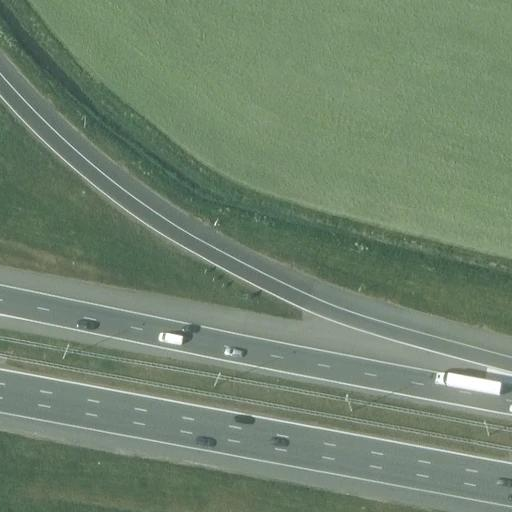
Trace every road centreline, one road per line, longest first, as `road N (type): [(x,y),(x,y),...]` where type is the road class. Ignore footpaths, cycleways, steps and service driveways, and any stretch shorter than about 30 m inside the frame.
road 1 (motorway): [(511,365),(320,308),(174,236),(77,161),(0,85)]
road 2 (motorway): [(511,400),(0,300)]
road 3 (motorway): [(0,391),(511,486)]
